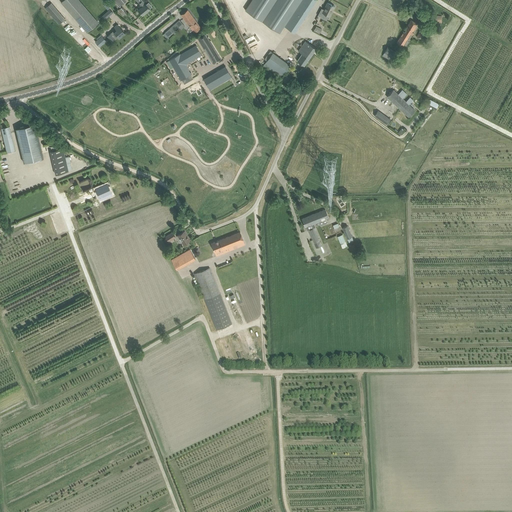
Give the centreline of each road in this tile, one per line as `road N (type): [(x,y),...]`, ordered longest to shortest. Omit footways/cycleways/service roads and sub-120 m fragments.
road 1 (unclassified): [(285,136),(251,210),(202,232),(163,184),(72,144),(16,99)]
road 2 (unclassified): [(16,99),(98,69),(185,0)]
road 3 (unclassified): [(358,0),(285,136)]
road 4 (unclassified): [(285,136),(215,0)]
